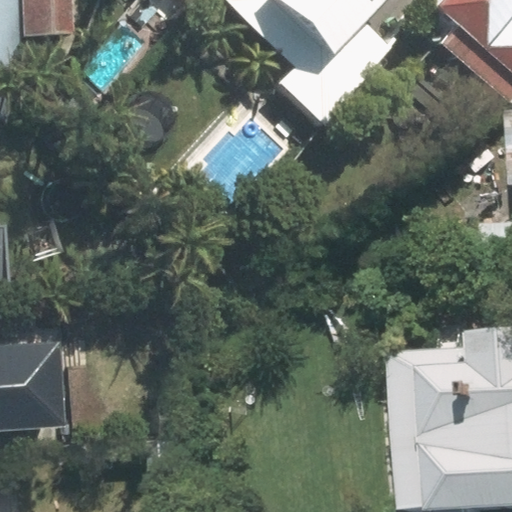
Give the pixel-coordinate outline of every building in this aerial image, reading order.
[(0,0),(0,66),(13,67),(11,0),(0,0)] [(73,0),(17,0),(19,44),(75,41),(73,0)] [(355,18),(370,0),(214,0),(282,62),(266,79),(321,129),(392,52),(355,18)] [(511,0),(421,0),(416,6),(440,26),(431,38),(511,106),(511,0)] [(492,351),(416,352),(418,511),(495,511),(496,509),(511,508),(511,333),(492,334),(492,351)]
